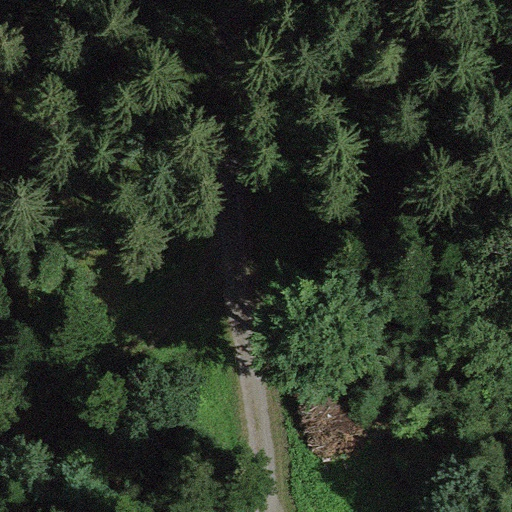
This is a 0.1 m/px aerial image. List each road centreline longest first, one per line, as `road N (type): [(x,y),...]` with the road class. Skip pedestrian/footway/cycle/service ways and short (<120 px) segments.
road 1 (track): [(235,0),(241,71),(227,311),(249,511)]
road 2 (track): [(227,311),(124,389),(0,410)]
